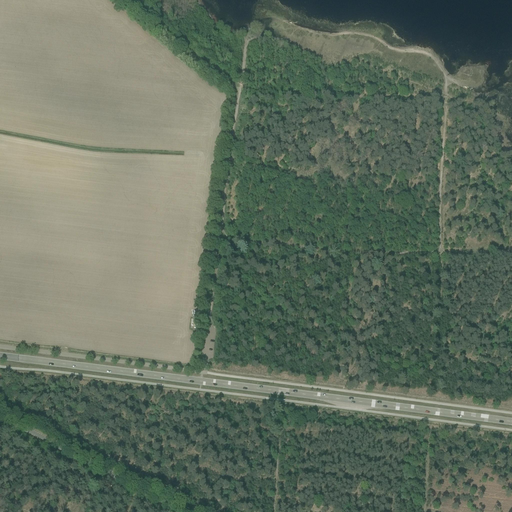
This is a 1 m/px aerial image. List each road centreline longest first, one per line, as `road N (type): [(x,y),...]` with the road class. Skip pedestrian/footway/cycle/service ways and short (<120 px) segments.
road 1 (primary): [(511,417),(0,357)]
road 2 (track): [(220,237),(337,252),(440,251)]
road 3 (unclassified): [(206,373),(0,347)]
road 4 (unclassified): [(184,511),(0,415)]
road 5 (track): [(440,251),(449,80)]
road 6 (track): [(220,237),(238,91)]
road 7 (track): [(238,91),(128,0)]
road 8 (track): [(203,372),(220,237)]
